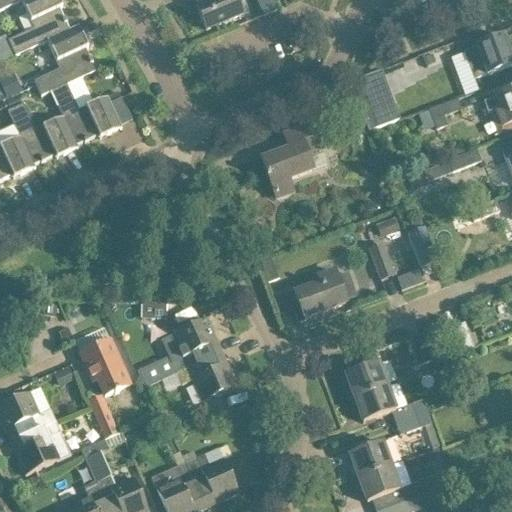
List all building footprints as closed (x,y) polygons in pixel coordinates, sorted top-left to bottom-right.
[(0,0),(0,13),(21,4),(21,3),(27,0),(0,0)] [(15,59),(47,44),(47,43),(78,29),(78,28),(68,33),(58,11),(62,10),(57,0),(27,0),(21,3),(21,4),(34,31),(8,43),(15,59)] [(197,0),(200,5),(195,7),(205,33),(243,17),(236,0),(197,0)] [(41,99),(51,94),(66,87),(95,74),(85,52),(88,50),(78,29),(47,43),(47,44),(60,71),(34,84),(41,99)] [(474,50),(475,50),(464,54),(474,82),(487,77),(511,67),(511,62),(503,39),(474,50)] [(381,74),(351,85),(370,136),(400,125),(381,74)] [(416,118),(429,113),(439,109),(428,80),(405,89),(416,118)] [(51,94),(63,120),(78,151),(77,147),(98,138),(99,141),(121,131),(107,99),(78,113),(66,87),(51,94)] [(511,93),(494,100),(495,101),(483,106),(487,117),(490,116),(498,136),(511,131),(511,93)] [(5,103),(9,112),(21,106),(17,98),(5,103)] [(429,113),(437,133),(447,129),(443,119),(461,112),(457,102),(439,109),(429,113)] [(7,114),(14,128),(19,140),(20,140),(35,171),(34,167),(55,158),(56,161),(78,151),(63,120),(35,133),(23,107),(7,114)] [(307,157),(319,152),(310,126),(283,136),(289,151),(261,162),(267,176),(265,177),(266,181),(268,180),(272,189),(313,173),(307,157)] [(0,182),(12,178),(13,181),(35,171),(20,140),(19,140),(14,128),(0,134),(0,182)] [(511,151),(502,156),(507,168),(511,182),(511,151)] [(425,174),(428,185),(481,164),(476,152),(437,168),(437,169),(425,174)] [(470,213),(474,224),(499,215),(495,204),(470,213)] [(401,239),(399,234),(394,221),(376,228),(381,241),(386,239),(388,244),(401,239)] [(407,237),(416,261),(423,280),(424,279),(422,276),(430,273),(429,268),(437,265),(430,246),(424,230),(407,237)] [(369,251),(380,283),(393,278),(382,247),(369,251)] [(473,257),(470,262),(472,267),(475,269),(477,270),(483,268),(484,266),(485,263),(483,257),(478,255),(473,257)] [(293,291),(295,296),(304,322),(345,306),(344,303),(355,299),(347,276),(336,280),(334,274),(317,280),(318,281),(293,291)] [(142,305),(142,322),(166,322),(167,305),(142,305)] [(44,307),(43,317),(56,318),(57,308),(44,307)] [(172,338),(179,352),(168,358),(168,360),(136,374),(144,392),(176,377),(175,376),(208,361),(221,355),(206,323),(172,338)] [(444,333),(451,352),(471,344),(464,325),(444,333)] [(433,363),(422,335),(407,341),(417,369),(433,363)] [(80,357),(92,384),(93,385),(99,383),(106,400),(129,390),(118,362),(109,344),(80,357)] [(345,377),(354,401),(387,389),(373,354),(362,358),(366,369),(345,377)] [(208,361),(175,376),(176,377),(181,388),(193,383),(202,405),(204,409),(210,423),(224,417),(218,404),(216,399),(236,390),(226,367),(221,355),(208,361)] [(67,371),(55,377),(59,388),(72,382),(67,371)] [(392,415),(396,426),(427,414),(424,403),(395,414),(387,389),(354,401),(363,426),(392,415)] [(50,413),(39,418),(29,396),(0,408),(0,422),(10,446),(23,440),(55,425),(50,413)] [(105,443),(119,437),(102,398),(88,404),(105,443)] [(427,414),(396,426),(400,439),(425,430),(433,451),(440,450),(427,414)] [(60,462),(70,458),(55,425),(23,440),(10,446),(25,478),(60,462)] [(146,511),(133,480),(115,489),(100,455),(108,452),(104,443),(80,454),(94,485),(106,511),(146,511)] [(349,457),(358,481),(392,468),(383,444),(349,457)] [(193,454),(182,459),(200,499),(205,511),(238,497),(223,462),(209,469),(204,458),(196,461),(193,454)] [(174,463),(177,470),(151,482),(164,511),(203,511),(205,511),(200,499),(182,459),(174,463)] [(383,511),(393,509),(435,493),(430,481),(401,492),(392,468),(358,481),(367,505),(379,501),(383,511)] [(106,511),(94,485),(83,490),(88,501),(66,511),(106,511)] [(441,511),(435,493),(393,509),(393,511),(441,511)] [(501,511),(498,503),(491,506),(493,511),(501,511)]
